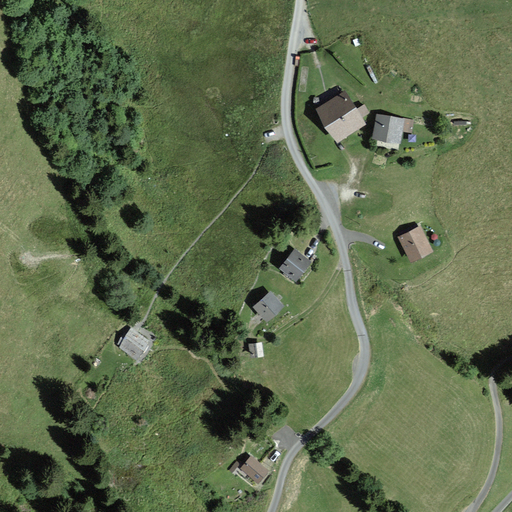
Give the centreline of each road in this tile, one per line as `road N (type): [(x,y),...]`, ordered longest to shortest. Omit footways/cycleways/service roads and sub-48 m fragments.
road 1 (unclassified): [(272,511),(294,451),(345,401),(366,355),(342,243),(286,130),(299,0)]
road 2 (unclassified): [(511,359),(492,380),(497,455),(471,511)]
